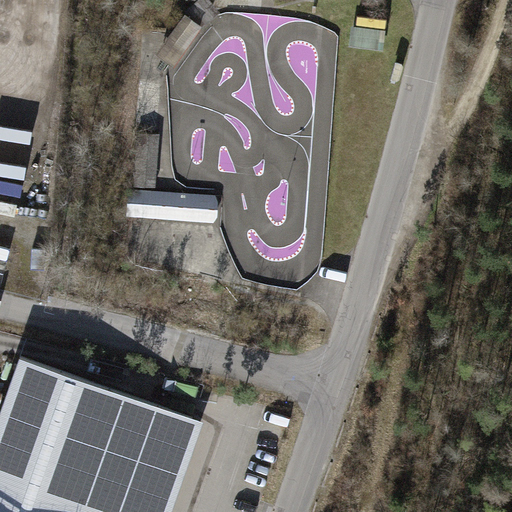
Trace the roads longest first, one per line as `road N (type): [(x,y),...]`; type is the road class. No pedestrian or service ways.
road 1 (unclassified): [(442,0),(339,390),(292,511)]
road 2 (track): [(509,0),(461,119),(406,143)]
